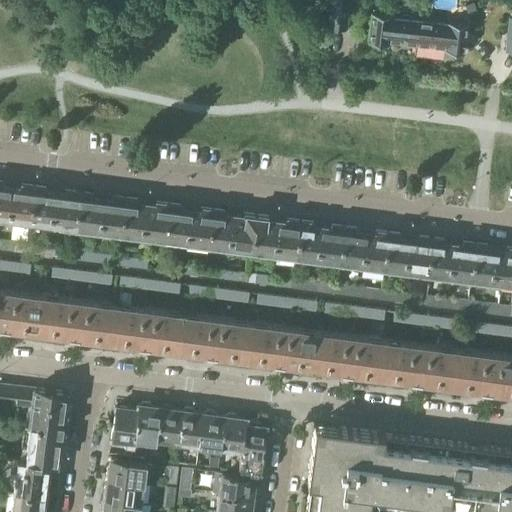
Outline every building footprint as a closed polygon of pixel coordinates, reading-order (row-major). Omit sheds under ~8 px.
[(347,0),(331,0),(328,26),(344,28),(347,0)] [(387,40),(424,45),(428,20),(390,16),(391,15),(371,12),(368,41),(387,43),(387,40)] [(428,20),(424,45),(444,47),(444,50),(463,52),(467,24),(447,21),(447,22),(428,20)] [(0,216),(30,220),(34,186),(22,184),(21,186),(2,184),(2,181),(0,181),(0,216)] [(30,220),(75,226),(80,191),(65,189),(65,192),(46,189),(46,187),(34,186),(30,220)] [(75,226),(120,232),(125,197),(113,196),(112,198),(93,196),(94,193),(80,191),(75,226)] [(120,232),(164,238),(169,203),(156,201),(156,204),(137,201),(137,199),(125,197),(120,232)] [(164,238),(208,243),(212,209),(200,207),(200,209),(180,207),(181,205),(169,203),(164,238)] [(208,243),(252,249),(256,214),(244,213),(244,215),(224,213),(224,210),(212,209),(208,243)] [(252,249),(296,255),(299,223),(298,222),(298,220),(287,218),(287,221),(268,218),(268,216),(256,214),(252,249)] [(296,255),(339,260),(344,226),(332,224),(331,227),(312,224),(312,222),(301,220),(301,223),(299,223),(296,255)] [(339,260),(383,266),(387,231),(375,230),(375,232),(356,230),(356,227),(344,226),(339,260)] [(383,266),(427,272),(431,237),(419,235),(419,238),(399,235),(400,233),(387,231),(383,266)] [(427,272),(470,278),(475,243),(462,241),(462,244),(443,241),(443,239),(431,237),(427,272)] [(0,248),(28,252),(30,242),(0,238),(0,248)] [(28,252),(62,256),(63,247),(30,242),(28,252)] [(470,278),(511,283),(511,247),(506,247),(505,249),(486,247),(487,244),(475,243),(470,278)] [(74,258),(146,267),(147,260),(75,250),(74,258)] [(0,267),(29,272),(31,263),(0,258),(0,267)] [(166,270),(239,280),(240,272),(167,262),(166,270)] [(51,275),(111,282),(112,273),(53,266),(51,275)] [(239,280),(254,282),(255,274),(256,267),(247,266),(246,273),(240,272),(239,280)] [(254,282),(291,286),(292,279),(255,274),(254,282)] [(120,283),(179,291),(180,282),(121,275),(120,283)] [(291,286),(335,292),(336,283),(293,277),(292,279),(291,286)] [(336,283),(335,292),(421,303),(422,294),(336,283)] [(188,292),(248,300),(249,291),(190,284),(188,292)] [(0,325),(11,327),(16,290),(0,287),(0,325)] [(11,327),(38,331),(43,293),(16,290),(11,327)] [(256,301),(315,309),(316,300),(257,292),(256,301)] [(38,331),(74,336),(79,298),(43,293),(38,331)] [(425,304),(510,315),(511,305),(501,304),(426,294),(425,304)] [(501,304),(511,305),(511,298),(502,296),(501,304)] [(74,336),(108,340),(113,302),(79,298),(74,336)] [(324,310),(383,318),(384,309),(325,301),(324,310)] [(108,340),(142,344),(147,307),(113,302),(108,340)] [(142,344),(178,349),(182,311),(147,307),(142,344)] [(395,310),(393,319),(414,322),(423,323),(452,327),(454,318),(395,310)] [(178,349),(211,354),(216,316),(182,311),(178,349)] [(211,354),(245,358),(250,320),(216,316),(211,354)] [(245,358),(279,362),(284,325),(250,320),(245,358)] [(474,330),(511,334),(511,325),(475,321),(474,330)] [(279,362),(312,367),(317,329),(284,325),(279,362)] [(312,367),(346,371),(351,333),(317,329),(312,367)] [(346,371),(380,375),(385,338),(351,333),(346,371)] [(380,375),(415,380),(420,342),(385,338),(380,375)] [(415,380),(451,385),(455,347),(420,342),(415,380)] [(451,385),(481,389),(486,351),(455,347),(451,385)] [(511,354),(486,351),(481,389),(511,392),(511,354)] [(0,398),(32,402),(29,425),(63,429),(65,413),(63,413),(65,391),(0,382),(0,398)] [(134,435),(155,438),(159,406),(151,405),(149,402),(142,401),(140,403),(137,403),(137,407),(137,408),(134,435)] [(155,438),(176,441),(181,408),(172,407),(170,405),(164,404),(161,406),(159,406),(155,438)] [(133,445),(134,435),(137,408),(137,407),(115,405),(110,442),(133,445)] [(176,441),(198,444),(202,411),(193,410),(192,407),(185,406),(183,409),(181,408),(176,441)] [(198,444),(220,447),(224,414),(215,413),(213,410),(206,409),(204,412),(202,411),(198,444)] [(220,447),(240,449),(242,449),(245,418),(245,417),(237,416),(235,413),(228,412),(226,414),(224,414),(220,447)] [(242,449),(240,449),(239,459),(231,458),(230,468),(259,472),(265,425),(259,424),(260,420),(245,418),(242,449)] [(366,511),(370,490),(376,491),(377,490),(422,496),(420,507),(446,511),(446,510),(447,504),(493,510),(493,511),(511,511),(511,449),(314,424),(306,482),(309,482),(304,511),(366,511)] [(29,425),(25,455),(56,459),(58,443),(61,444),(63,429),(29,425)] [(144,457),(152,458),(153,449),(145,448),(144,457)] [(153,449),(152,458),(160,459),(161,450),(153,449)] [(17,457),(12,490),(44,494),(44,492),(47,491),(48,485),(45,483),(48,463),(56,464),(56,459),(25,455),(18,454),(17,457)] [(208,465),(217,466),(218,457),(209,456),(208,465)] [(108,476),(108,478),(143,482),(146,461),(110,457),(109,465),(107,467),(106,474),(108,476)] [(166,484),(167,484),(175,485),(177,465),(168,464),(166,484)] [(181,466),(179,487),(189,488),(192,467),(181,466)] [(220,480),(218,492),(256,497),(258,483),(253,482),(254,475),(218,471),(217,479),(220,480)] [(105,496),(104,497),(140,502),(143,482),(108,478),(107,485),(104,487),(103,493),(105,496)] [(175,485),(167,484),(164,505),(172,506),(175,485)] [(189,488),(179,487),(178,495),(190,496),(191,488),(189,488)] [(12,490),(9,511),(41,511),(42,505),(46,503),(46,497),(44,495),(44,494),(12,490)] [(218,492),(216,511),(220,511),(254,511),(256,497),(218,492)] [(104,509),(103,511),(139,511),(140,502),(104,497),(105,498),(102,500),(101,507),(104,509)]
